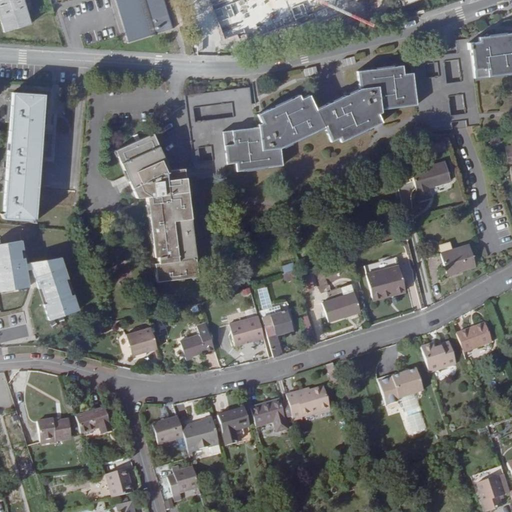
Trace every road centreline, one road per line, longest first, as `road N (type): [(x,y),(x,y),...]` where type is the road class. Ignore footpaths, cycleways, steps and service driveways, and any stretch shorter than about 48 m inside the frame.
road 1 (residential): [(116,384),(180,390),(223,383),(400,330),(511,275)]
road 2 (residential): [(486,5),(303,58),(209,67)]
road 3 (residential): [(209,67),(0,55)]
road 4 (residential): [(116,384),(130,403),(159,511)]
